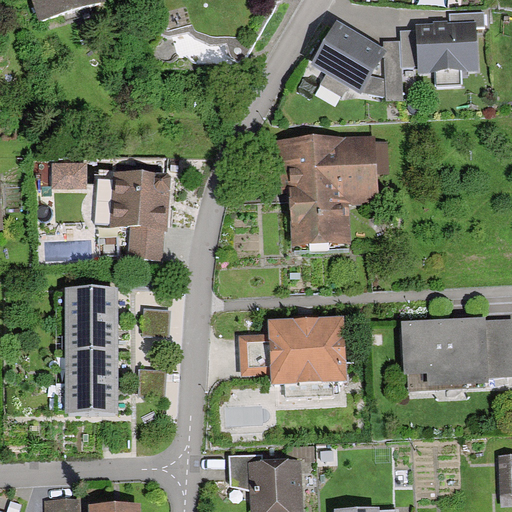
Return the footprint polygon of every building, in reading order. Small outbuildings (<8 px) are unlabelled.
[(33,0),(40,24),(99,8),(96,0),(33,0)] [(155,0),(160,15),(161,32),(152,47),(156,60),(166,60),(175,56),(202,64),(225,50),(228,60),(243,59),(281,0),(155,0)] [(448,30),(474,29),(485,29),(484,15),(448,16),(448,30)] [(448,30),(416,31),(418,76),(476,74),(474,29),(448,30)] [(381,56),(336,31),(314,71),(359,95),(381,56)] [(401,103),(398,45),(383,46),(386,103),(401,103)] [(378,207),(376,141),(279,144),(281,201),(293,201),(294,246),(348,245),(346,208),(378,207)] [(92,191),(91,163),(55,164),(56,192),(92,191)] [(167,182),(115,177),(111,225),(132,227),(163,230),(167,182)] [(160,261),(163,230),(132,227),(129,258),(160,261)] [(68,293),(68,324),(115,324),(115,293),(68,293)] [(168,311),(143,310),(142,336),(167,336),(168,311)] [(344,383),(341,322),(270,326),(270,337),(240,339),(242,376),(272,374),(273,387),(344,383)] [(511,378),(511,322),(399,326),(401,381),(426,380),(427,391),(482,389),(482,380),(511,378)] [(68,324),(67,354),(115,355),(115,324),(68,324)] [(67,354),(67,385),(115,385),(115,355),(67,354)] [(164,375),(139,374),(138,399),(163,400),(164,375)] [(115,416),(115,385),(67,385),(67,416),(115,416)] [(230,487),(250,493),(250,511),(298,511),(298,476),(313,476),(313,449),(281,449),(282,460),(229,461),(230,487)] [(511,505),(511,455),(501,456),(502,506),(511,505)] [(75,511),(75,503),(44,504),(44,511),(75,511)]
